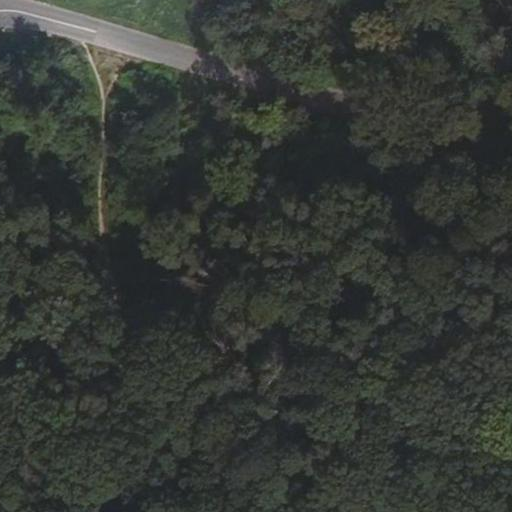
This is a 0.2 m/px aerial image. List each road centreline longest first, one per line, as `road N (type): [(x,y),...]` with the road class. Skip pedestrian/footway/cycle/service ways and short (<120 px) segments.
road 1 (residential): [(0,10),(511,155)]
road 2 (track): [(159,511),(113,279),(96,32)]
